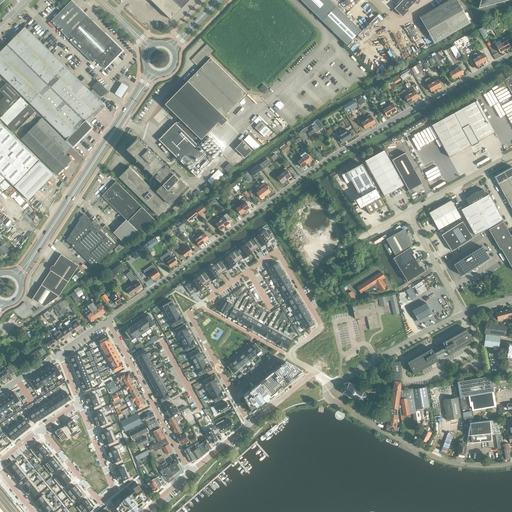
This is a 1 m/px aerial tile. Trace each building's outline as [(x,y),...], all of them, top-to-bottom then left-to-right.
[(88,16),(72,0),(51,21),(67,37),(88,16)] [(171,20),(189,0),(150,0),(153,3),(152,4),(155,7),(156,5),(171,20)] [(357,27),(329,0),(300,0),(347,45),(361,31),(364,28),(360,24),(357,27)] [(409,10),(408,9),(415,2),(416,1),(417,0),(402,0),(399,3),(399,4),(394,9),(402,17),(409,10)] [(435,43),(470,23),(456,0),(449,0),(420,17),(435,43)] [(509,0),(480,0),(478,8),(509,0)] [(122,51),(88,16),(67,37),(93,63),(96,60),(105,69),(114,59),(115,60),(117,57),(116,57),(122,51)] [(498,18),(490,23),(492,27),(497,24),(496,22),(499,20),(498,18)] [(413,41),(419,38),(412,24),(407,27),(413,41)] [(25,27),(19,33),(7,45),(47,85),(65,66),(25,27)] [(479,30),(483,38),(488,36),(483,27),(479,30)] [(467,37),(462,39),(466,46),(470,43),(467,37)] [(507,40),(501,43),(505,50),(510,47),(507,40)] [(459,41),(454,43),(458,50),(463,48),(459,41)] [(500,53),(505,50),(501,43),(496,46),(500,53)] [(47,85),(7,45),(0,52),(0,74),(30,103),(47,85)] [(451,48),(457,59),(461,56),(455,46),(451,48)] [(476,53),(469,57),(473,64),(475,63),(476,66),(482,63),(478,56),(476,53)] [(483,53),(478,56),(482,63),(487,60),(483,53)] [(436,56),(433,57),(438,67),(441,65),(439,61),(436,56)] [(224,117),(247,94),(210,58),(165,104),(181,120),(177,123),(176,122),(159,140),(196,177),(222,150),(206,135),(218,123),(222,126),(228,120),(224,117)] [(411,69),(414,75),(422,70),(419,64),(411,69)] [(106,106),(99,100),(102,97),(108,91),(98,81),(92,87),(93,88),(91,91),(65,66),(47,85),(30,103),(73,146),(80,139),(81,139),(80,140),(81,140),(82,139),(83,138),(84,137),(85,136),(86,135),(86,134),(85,135),(84,134),(91,127),(88,124),(106,106)] [(460,67),(454,70),(458,76),(463,73),(460,67)] [(413,74),(409,68),(399,75),(403,81),(413,74)] [(458,76),(454,70),(449,73),(453,79),(458,76)] [(436,89),(432,82),(429,77),(424,80),(431,92),(436,89)] [(438,79),(432,82),(436,89),(441,86),(438,79)] [(129,86),(122,82),(115,93),(122,98),(129,86)] [(6,83),(0,89),(0,90),(5,96),(0,100),(0,115),(19,95),(6,83)] [(408,88),(406,89),(407,89),(409,94),(413,100),(415,99),(418,97),(422,95),(415,83),(408,88)] [(407,89),(404,90),(407,95),(404,97),(408,103),(413,100),(409,94),(407,89)] [(14,133),(35,111),(28,104),(28,105),(20,97),(0,117),(0,118),(7,126),(14,133)] [(354,100),(342,106),(346,111),(357,105),(354,100)] [(479,143),(478,141),(495,132),(477,100),(432,125),(449,157),(471,145),(472,146),(479,143)] [(387,116),(392,113),(388,107),(386,104),(381,107),(387,116)] [(393,104),(388,107),(392,113),(397,110),(393,104)] [(365,117),(366,120),(370,126),(375,123),(370,114),(365,117)] [(57,174),(71,160),(64,153),(70,146),(42,118),(21,139),(57,174)] [(306,134),(304,135),(307,139),(309,138),(323,128),(318,120),(314,122),(316,125),(312,128),(313,129),(306,134)] [(365,129),(370,126),(366,120),(361,123),(365,129)] [(0,121),(0,182),(5,177),(29,200),(54,175),(0,121)] [(261,121),(255,128),(264,137),(270,130),(261,121)] [(342,143),(347,140),(352,137),(348,131),(338,137),(342,143)] [(244,140),(255,150),(255,151),(259,146),(248,136),(244,140)] [(163,164),(137,139),(127,150),(145,167),(154,175),(149,179),(149,184),(148,185),(129,167),(119,177),(158,216),(168,205),(152,189),(152,184),(151,184),(151,180),(155,176),(163,184),(157,191),(170,204),(187,187),(166,166),(163,169),(161,167),(163,164)] [(252,151),(252,150),(243,141),(235,149),(245,158),(252,151)] [(365,161),(384,196),(404,185),(384,150),(365,161)] [(305,152),(300,156),(302,158),(307,164),(312,160),(307,154),(305,152)] [(392,160),(409,191),(422,183),(405,153),(392,160)] [(300,155),(296,159),(298,162),(302,168),(307,164),(302,158),(300,156),(300,155)] [(260,165),(263,170),(271,165),(268,160),(260,165)] [(229,173),(234,167),(230,163),(224,169),(226,171),(229,173)] [(352,181),(360,197),(355,199),(360,208),(365,205),(369,213),(385,205),(362,164),(342,175),(347,184),(352,181)] [(250,171),(253,176),(262,170),(258,165),(250,171)] [(511,208),(511,167),(494,177),(511,208)] [(212,185),(223,174),(219,170),(208,181),(212,185)] [(286,170),(282,174),(286,180),(291,176),(286,170)] [(243,175),(248,182),(252,179),(247,172),(243,175)] [(281,183),(286,180),(282,174),(277,178),(281,183)] [(237,180),(230,186),(232,188),(239,183),(237,180)] [(140,206),(116,181),(102,196),(126,220),(140,206)] [(259,187),(261,190),(266,195),(270,192),(266,186),(264,184),(259,187)] [(227,188),(224,190),(229,197),(232,194),(227,188)] [(483,189),(476,193),(476,192),(472,194),(473,195),(466,199),(469,205),(461,210),(475,235),(503,220),(489,194),(486,196),(483,189)] [(261,199),(266,195),(261,190),(256,193),(261,199)] [(210,206),(216,201),(213,197),(207,202),(210,206)] [(245,197),(240,201),(242,204),(241,205),(245,211),(250,207),(245,201),(247,200),(245,197)] [(461,217),(451,200),(429,213),(438,230),(461,217)] [(196,210),(200,214),(206,210),(203,205),(196,210)] [(241,215),(245,211),(241,205),(236,209),(241,215)] [(154,219),(140,206),(126,220),(113,232),(125,244),(140,234),(154,219)] [(195,211),(186,218),(188,222),(198,214),(195,211)] [(225,217),(220,221),(225,227),(230,223),(228,221),(231,219),(229,216),(226,213),(224,215),(225,217)] [(115,245),(84,214),(82,217),(81,217),(79,219),(80,220),(74,230),(74,231),(74,232),(73,232),(67,240),(94,267),(115,245)] [(225,227),(220,221),(216,224),(220,230),(225,227)] [(511,234),(511,236),(503,221),(489,230),(500,249),(501,249),(511,268),(511,234)] [(441,235),(452,251),(473,238),(462,222),(441,235)] [(106,225),(103,228),(105,230),(120,245),(117,247),(115,250),(117,253),(127,246),(125,244),(113,232),(106,225)] [(169,229),(164,233),(167,237),(172,233),(169,229)] [(391,258),(413,246),(403,229),(386,239),(388,243),(384,245),(391,258)] [(266,230),(257,235),(264,245),(268,242),(268,241),(272,238),(266,230)] [(204,233),(200,237),(204,243),(209,239),(204,233)] [(264,245),(257,235),(249,241),(255,250),(259,247),(260,247),(264,245)] [(199,246),(204,243),(200,237),(195,240),(199,246)] [(255,250),(249,241),(241,247),(248,256),(252,253),(252,252),(255,250)] [(4,244),(2,242),(0,243),(0,245),(1,246),(0,247),(0,252),(3,256),(9,250),(3,245),(4,244)] [(143,246),(149,254),(152,251),(147,244),(143,246)] [(192,251),(189,246),(184,250),(185,250),(182,253),(185,257),(192,251)] [(248,256),(241,247),(233,252),(239,261),(243,258),(243,259),(248,256)] [(462,276),(479,265),(489,258),(486,253),(487,253),(488,251),(486,250),(485,251),(482,247),(481,247),(454,264),(454,265),(457,269),(456,271),(458,271),(461,276),(462,276)] [(420,266),(413,254),(410,248),(393,258),(408,282),(424,272),(421,266),(420,266)] [(138,251),(132,255),(135,259),(141,255),(138,251)] [(239,261),(233,252),(225,258),(232,267),(236,264),(236,263),(239,261)] [(169,253),(160,259),(164,264),(167,262),(167,263),(170,267),(177,262),(174,258),(173,259),(172,258),(173,257),(169,253)] [(59,296),(79,266),(62,255),(54,266),(53,265),(52,266),(50,268),(50,270),(51,271),(33,299),(44,306),(59,296)] [(232,267),(225,258),(217,263),(223,272),(227,269),(227,270),(232,267)] [(117,274),(117,273),(124,267),(122,263),(109,272),(112,277),(117,274)] [(223,272),(217,263),(209,269),(216,278),(220,275),(219,275),(223,272)] [(278,263),(267,269),(270,274),(272,273),(280,268),(279,266),(280,265),(278,263)] [(152,265),(144,271),(147,275),(149,278),(151,277),(153,279),(160,274),(156,269),(153,265),(152,265)] [(280,268),(272,273),(275,278),(283,272),(280,268)] [(216,278),(209,269),(201,275),(207,283),(211,281),(216,278)] [(136,279),(131,271),(127,274),(132,282),(136,279)] [(283,272),(275,278),(277,282),(286,277),(283,272)] [(357,288),(360,293),(362,296),(364,296),(370,293),(370,291),(370,290),(373,288),(376,289),(378,287),(381,292),(387,288),(382,280),(385,278),(381,272),(357,288)] [(207,283),(201,275),(193,280),(199,289),(204,286),(203,286),(207,283)] [(286,277),(277,282),(280,287),(289,282),(286,277)] [(199,289),(193,280),(185,286),(191,295),(195,292),(199,289)] [(130,295),(131,294),(142,287),(139,282),(132,287),(131,286),(126,289),(130,295)] [(280,287),(278,288),(281,293),(292,286),(289,282),(280,287)] [(292,286),(281,293),(284,297),(294,291),(292,286)] [(79,287),(74,290),(78,295),(82,292),(79,287)] [(294,291),(284,297),(287,302),(289,301),(288,301),(297,296),(294,291)] [(75,292),(71,295),(77,303),(81,300),(75,292)] [(121,295),(118,292),(114,294),(117,298),(114,299),(117,304),(124,299),(121,295)] [(357,300),(353,294),(351,292),(346,295),(350,302),(357,300)] [(109,300),(106,294),(101,297),(105,303),(109,300)] [(400,314),(395,294),(380,298),(381,306),(387,305),(386,300),(390,299),(394,315),(400,314)] [(297,296),(288,301),(289,301),(291,305),(300,300),(297,296)] [(222,307),(220,310),(221,311),(220,311),(226,315),(230,308),(232,305),(233,302),(227,299),(222,307)] [(62,308),(62,309),(63,310),(62,310),(65,313),(68,311),(65,308),(69,305),(65,300),(59,304),(62,308)] [(174,306),(171,301),(170,300),(166,302),(167,303),(161,307),(164,312),(174,306)] [(291,305),(289,306),(292,311),(303,305),(300,300),(291,305)] [(95,310),(91,304),(89,302),(86,304),(88,307),(90,310),(93,314),(92,315),(95,319),(99,316),(95,310)] [(104,313),(101,309),(100,310),(97,306),(96,306),(94,303),(93,302),(91,304),(95,310),(99,316),(104,313)] [(102,304),(101,302),(98,305),(96,302),(94,303),(96,306),(97,306),(100,310),(101,309),(104,313),(107,311),(102,304)] [(380,327),(376,312),(374,302),(352,306),(355,318),(367,316),(368,322),(368,323),(370,330),(380,327)] [(426,303),(412,310),(418,321),(432,314),(426,303)] [(63,310),(62,309),(58,304),(53,307),(57,312),(56,313),(59,317),(65,313),(62,310),(63,310)] [(303,305),(292,311),(295,316),(297,315),(306,309),(303,305)] [(177,311),(174,306),(164,312),(166,317),(177,311)] [(232,310),(229,316),(234,319),(238,311),(239,311),(240,309),(234,306),(232,310)] [(95,319),(92,315),(93,314),(90,310),(88,307),(85,308),(87,312),(86,313),(87,315),(92,322),(95,319)] [(331,309),(324,313),(341,341),(368,357),(371,353),(373,354),(382,350),(374,345),(374,346),(349,332),(337,311),(335,307),(331,309)] [(511,312),(511,308),(503,310),(505,318),(511,316),(511,312)] [(306,309),(297,315),(300,319),(308,314),(306,309)] [(505,318),(503,310),(496,312),(498,320),(505,318)] [(177,311),(166,317),(169,322),(180,316),(177,311)] [(238,311),(234,319),(239,322),(243,313),(239,311),(238,311)] [(243,313),(239,322),(243,324),(249,314),(244,311),(243,313)] [(249,314),(243,324),(248,327),(254,317),(249,314)] [(308,314),(300,319),(302,324),(311,319),(308,314)] [(149,316),(149,315),(143,319),(149,327),(154,323),(151,319),(152,319),(150,315),(149,316)] [(183,321),(180,316),(169,322),(172,327),(183,321)] [(254,317),(248,327),(253,330),(258,321),(258,322),(259,320),(254,317)] [(78,318),(76,319),(71,323),(77,331),(82,328),(82,327),(84,326),(78,318)] [(149,327),(143,319),(139,322),(146,332),(151,329),(149,327)] [(302,324),(301,325),(304,330),(315,323),(313,320),(312,321),(311,319),(302,324)] [(258,321),(253,330),(258,332),(263,324),(258,322),(258,321)] [(146,332),(139,322),(134,325),(141,335),(146,332)] [(71,335),(77,331),(71,323),(66,326),(68,329),(67,329),(71,335)] [(486,323),(484,333),(505,337),(507,326),(486,323)] [(263,324),(258,332),(263,335),(267,327),(263,324)] [(141,335),(134,325),(130,328),(136,337),(135,337),(136,338),(141,335)] [(174,331),(177,336),(188,331),(185,325),(174,331)] [(267,327),(263,335),(268,338),(273,328),(268,325),(267,327)] [(65,339),(70,336),(71,335),(67,329),(66,330),(65,327),(59,331),(65,339)] [(136,337),(130,328),(124,332),(127,336),(127,337),(129,340),(130,340),(135,337),(136,337)] [(273,328),(268,338),(272,341),(278,331),(273,328)] [(449,354),(473,341),(466,329),(442,343),(444,345),(433,351),(432,349),(407,362),(414,374),(438,360),(437,359),(448,352),(449,354)] [(60,343),(65,339),(59,331),(54,334),(51,330),(49,332),(53,337),(55,335),(60,343)] [(180,341),(190,335),(188,331),(177,336),(180,341)] [(278,331),(272,341),(277,343),(283,333),(278,331)] [(283,333),(277,343),(282,346),(288,336),(283,333)] [(320,333),(296,354),(312,363),(328,349),(325,344),(327,343),(320,333)] [(486,334),(485,338),(484,346),(499,348),(500,336),(486,334)] [(182,346),(193,340),(190,335),(180,341),(182,346)] [(101,340),(97,342),(99,347),(101,346),(110,341),(108,336),(105,338),(105,337),(101,339),(101,340)] [(288,336),(282,346),(287,349),(293,339),(288,336)] [(52,349),(58,344),(52,337),(50,338),(50,339),(47,341),(52,349)] [(196,346),(193,340),(182,346),(185,351),(196,346)] [(110,341),(101,346),(104,350),(112,345),(110,341)] [(39,358),(33,349),(28,342),(26,344),(30,350),(27,352),(30,356),(28,357),(32,362),(39,358)] [(255,343),(250,347),(256,354),(261,350),(255,343)] [(42,355),(46,353),(40,344),(36,346),(42,355)] [(104,350),(101,351),(104,355),(114,349),(112,345),(104,350)] [(39,358),(42,355),(36,346),(33,349),(39,358)] [(250,347),(247,350),(252,357),(253,357),(256,354),(250,347)] [(114,349),(104,355),(106,359),(117,354),(114,349)] [(136,354),(138,359),(146,354),(144,349),(136,354)] [(187,355),(190,361),(201,355),(198,349),(187,355)] [(247,350),(243,353),(249,360),(250,362),(254,358),(253,357),(252,357),(247,350)] [(146,354),(138,359),(141,363),(149,359),(150,358),(148,353),(146,354)] [(243,353),(239,356),(245,363),(246,365),(250,362),(249,360),(243,353)] [(80,354),(70,358),(71,361),(72,361),(73,363),(73,364),(82,360),(80,354)] [(117,354),(106,359),(108,364),(119,358),(117,354)] [(193,365),(203,359),(201,355),(190,361),(193,365)] [(239,356),(236,359),(241,366),(245,363),(239,356)] [(119,358),(108,364),(111,368),(121,362),(119,358)] [(1,367),(0,367),(0,371),(5,379),(10,376),(10,375),(11,375),(23,367),(23,366),(24,365),(20,359),(8,367),(9,369),(8,370),(7,371),(6,369),(3,371),(1,367)] [(143,367),(151,363),(149,359),(141,363),(143,367)] [(195,370),(206,364),(203,359),(193,365),(195,370)] [(236,359),(232,362),(239,371),(243,368),(241,366),(236,359)] [(73,363),(72,364),(73,367),(74,367),(75,369),(84,365),(82,360),(73,364),(73,363)] [(121,362),(111,368),(113,372),(124,367),(121,362)] [(232,362),(228,366),(234,374),(239,371),(232,362)] [(244,396),(251,410),(252,412),(257,408),(302,371),(286,362),(244,396)] [(392,363),(390,363),(394,371),(395,373),(389,413),(397,414),(398,408),(400,398),(403,398),(402,390),(399,362),(392,363)] [(153,367),(151,363),(143,367),(145,371),(153,367)] [(209,370),(206,364),(195,370),(198,376),(209,370)] [(55,365),(51,368),(56,376),(57,377),(61,374),(59,371),(60,370),(58,367),(57,368),(55,365)] [(84,365),(75,369),(76,371),(75,371),(76,375),(86,371),(84,365)] [(155,371),(156,371),(157,370),(155,366),(153,367),(145,371),(148,375),(155,371)] [(51,368),(47,371),(52,379),(56,376),(51,368)] [(47,371),(43,374),(48,382),(52,379),(47,371)] [(86,371),(76,375),(77,378),(78,377),(79,380),(88,376),(86,371)] [(158,375),(156,371),(155,371),(148,375),(150,380),(158,375)] [(43,374),(39,376),(44,384),(48,382),(43,374)] [(152,384),(162,379),(159,374),(158,375),(150,380),(152,384)] [(120,380),(121,383),(131,378),(129,375),(125,376),(124,375),(115,380),(117,382),(120,380)] [(35,379),(40,387),(44,384),(39,376),(35,379)] [(88,376),(79,380),(80,382),(79,382),(80,385),(90,381),(88,376)] [(216,382),(213,376),(204,381),(207,387),(216,382)] [(491,376),(457,382),(459,393),(464,423),(474,422),(472,406),(495,402),(494,391),(492,381),(491,376)] [(35,378),(30,381),(36,391),(41,388),(40,387),(35,379),(35,378)] [(133,384),(131,378),(121,383),(124,389),(125,388),(133,384)] [(154,388),(164,383),(162,379),(152,384),(154,388)] [(90,381),(80,385),(81,388),(82,388),(84,392),(93,388),(90,381)] [(209,391),(218,387),(216,382),(207,387),(209,391)] [(364,391),(349,382),(348,382),(345,383),(344,383),(343,384),(342,387),(341,387),(341,388),(341,389),(342,389),(343,392),(343,393),(344,393),(346,395),(347,395),(355,400),(354,400),(355,400),(357,401),(358,402),(358,401),(358,402),(359,402),(362,401),(363,401),(366,396),(364,391)] [(157,392),(166,387),(164,383),(154,388),(157,392)] [(133,384),(125,388),(126,390),(128,394),(137,390),(133,384)] [(167,392),(169,391),(166,387),(157,392),(159,397),(167,392)] [(212,396),(221,391),(218,387),(209,391),(212,396)] [(429,407),(426,388),(426,387),(412,389),(416,410),(429,407)] [(416,410),(412,389),(402,390),(403,398),(400,398),(398,408),(400,408),(401,415),(416,413),(416,411),(416,410)] [(90,395),(86,397),(86,399),(87,403),(100,398),(97,393),(96,393),(95,390),(89,393),(90,395)] [(140,396),(137,390),(128,394),(127,395),(127,396),(129,401),(140,396)] [(224,397),(221,391),(212,396),(215,402),(224,397)] [(14,392),(9,395),(10,395),(16,404),(20,401),(14,392)] [(66,392),(61,395),(66,402),(67,402),(70,401),(69,400),(71,399),(66,392)] [(170,397),(167,392),(159,397),(162,401),(170,397)] [(10,395),(6,398),(11,406),(11,407),(16,404),(10,395)] [(61,395),(57,398),(62,405),(66,402),(61,395)] [(143,401),(140,396),(129,401),(132,406),(143,401)] [(461,418),(458,397),(443,400),(447,420),(461,418)] [(6,398),(2,400),(7,409),(11,406),(6,398)] [(57,398),(52,401),(57,408),(62,405),(57,398)] [(100,398),(87,403),(89,407),(89,406),(90,408),(95,406),(96,409),(102,407),(101,404),(102,404),(100,398)] [(47,401),(42,404),(48,414),(53,411),(48,403),(47,401)] [(48,403),(53,411),(57,408),(52,401),(48,403)] [(145,405),(143,401),(132,406),(134,410),(133,410),(134,413),(142,408),(141,406),(145,405)] [(215,405),(213,406),(214,406),(218,414),(230,408),(227,402),(220,405),(219,403),(218,403),(218,402),(215,404),(215,405)] [(42,404),(37,407),(44,417),(48,414),(42,404)] [(173,404),(165,408),(170,417),(177,413),(177,412),(179,411),(180,412),(187,409),(185,406),(178,410),(177,407),(175,408),(173,404)] [(37,407),(33,410),(39,420),(44,417),(37,407)] [(98,414),(93,416),(94,417),(93,418),(95,421),(106,417),(102,409),(97,411),(98,414)] [(33,410),(28,413),(35,423),(36,422),(37,422),(39,421),(39,420),(33,410)] [(143,421),(142,422),(143,423),(155,417),(153,412),(145,417),(145,418),(142,420),(143,421)] [(138,413),(120,422),(125,431),(125,432),(128,430),(128,431),(143,423),(142,422),(138,413)] [(397,417),(397,414),(389,413),(388,421),(397,422),(398,418),(398,417),(397,417)] [(106,417),(95,421),(96,425),(97,425),(97,427),(102,425),(103,428),(112,424),(111,421),(109,422),(107,416),(106,417)] [(24,417),(19,421),(27,430),(27,429),(27,430),(30,428),(29,428),(31,426),(24,417)] [(143,423),(128,431),(133,439),(137,437),(148,431),(148,430),(149,430),(150,432),(160,427),(155,417),(143,423)] [(181,418),(170,423),(172,427),(178,424),(177,422),(182,420),(181,418)] [(64,425),(71,435),(70,435),(72,437),(72,438),(73,438),(72,437),(81,431),(74,420),(68,424),(65,426),(64,425)] [(223,420),(216,424),(219,430),(223,428),(225,432),(228,430),(231,429),(230,428),(234,426),(234,425),(232,421),(231,421),(231,420),(225,423),(223,420)] [(503,449),(499,420),(490,421),(491,434),(496,434),(498,449),(503,449)] [(19,421),(15,424),(22,433),(27,430),(19,421)] [(396,431),(397,422),(388,421),(387,429),(387,430),(396,431)] [(491,434),(490,421),(470,423),(470,427),(469,427),(467,443),(492,441),(491,434)] [(15,424),(11,428),(18,436),(22,433),(15,424)] [(178,424),(172,427),(176,435),(183,432),(182,430),(179,426),(178,424)] [(62,428),(56,431),(62,441),(70,435),(71,435),(64,425),(65,426),(62,428)] [(214,425),(205,430),(212,443),(218,440),(215,434),(218,432),(214,425)] [(105,432),(100,434),(101,436),(100,436),(102,440),(114,435),(112,430),(114,429),(113,426),(104,429),(105,432)] [(426,441),(427,440),(431,433),(430,432),(432,429),(428,427),(427,430),(425,429),(421,437),(422,437),(421,439),(426,441)] [(11,428),(7,431),(14,440),(15,439),(16,439),(18,437),(18,436),(11,428)] [(163,432),(161,428),(153,432),(154,435),(150,437),(150,439),(163,432)] [(166,437),(163,432),(150,439),(151,441),(156,439),(158,442),(166,437)] [(448,432),(445,441),(450,443),(454,434),(448,432)] [(184,433),(177,437),(181,445),(189,441),(186,437),(187,437),(187,436),(187,435),(187,434),(186,434),(185,433),(184,433)] [(114,435),(102,440),(103,443),(104,443),(105,445),(109,443),(110,446),(119,442),(118,439),(116,440),(114,435)] [(77,450),(91,443),(87,436),(73,443),(77,450)] [(133,439),(131,440),(133,445),(137,443),(139,447),(143,445),(148,442),(146,437),(139,441),(137,437),(133,439)] [(172,451),(168,444),(169,444),(166,437),(158,442),(149,446),(153,459),(158,457),(156,451),(163,447),(166,454),(172,451)] [(188,448),(184,450),(192,464),(193,464),(196,461),(202,456),(212,449),(212,448),(208,442),(207,439),(205,437),(201,439),(203,443),(202,443),(200,445),(198,442),(192,446),(188,448)] [(37,443),(30,449),(32,451),(31,452),(35,456),(45,448),(43,445),(42,445),(41,444),(39,445),(37,443)] [(460,443),(459,445),(458,457),(464,458),(466,444),(460,443)] [(112,450),(108,452),(108,454),(109,458),(120,454),(122,453),(119,448),(121,447),(120,444),(111,448),(112,450)] [(45,448),(35,456),(41,463),(43,461),(48,457),(46,455),(49,453),(47,451),(48,451),(45,448)] [(148,449),(135,456),(137,460),(150,454),(148,449)] [(120,454),(109,458),(111,462),(111,461),(112,463),(117,461),(118,464),(124,462),(120,454)] [(82,455),(74,458),(76,464),(84,460),(82,455)] [(175,478),(167,464),(162,456),(155,459),(161,468),(160,468),(163,472),(161,473),(163,475),(164,475),(169,483),(169,482),(175,478)] [(45,463),(42,465),(46,470),(57,462),(54,459),(52,457),(50,459),(48,457),(43,461),(45,463)] [(184,471),(177,458),(167,464),(175,478),(184,471)] [(10,467),(8,469),(11,473),(20,466),(17,461),(13,465),(12,464),(9,466),(10,467)] [(57,462),(46,470),(50,475),(50,474),(52,477),(54,475),(59,471),(57,468),(60,467),(58,465),(59,464),(57,462)] [(120,469),(115,471),(116,472),(115,473),(116,476),(128,472),(124,464),(118,466),(120,469)] [(11,473),(14,478),(15,477),(24,470),(20,466),(11,473)] [(24,470),(15,477),(18,481),(18,482),(27,474),(24,470)] [(56,477),(54,479),(57,484),(68,475),(65,473),(63,471),(61,473),(59,471),(54,475),(56,477)] [(128,472),(116,476),(118,480),(119,482),(124,480),(125,483),(134,479),(132,476),(131,477),(129,471),(128,472)] [(27,474),(18,482),(21,486),(30,478),(27,474)] [(68,475),(57,484),(61,488),(63,490),(70,485),(69,482),(71,480),(70,479),(70,478),(68,475)] [(149,478),(146,479),(147,481),(146,481),(148,485),(150,485),(153,491),(155,490),(157,490),(159,489),(159,487),(160,487),(159,487),(162,485),(157,477),(154,479),(154,478),(151,481),(150,479),(149,478)] [(30,478),(21,486),(22,486),(25,490),(34,483),(30,478)] [(112,502),(111,502),(115,506),(119,511),(138,511),(139,511),(139,510),(146,503),(150,499),(149,498),(144,492),(145,491),(140,485),(139,486),(138,484),(136,482),(112,502)] [(25,490),(24,490),(28,495),(28,494),(37,487),(34,483),(25,490)] [(70,485),(63,490),(65,493),(69,498),(79,489),(77,486),(76,487),(75,485),(72,487),(70,485)] [(37,487),(28,494),(32,498),(41,491),(37,487)] [(79,489),(69,498),(72,502),(74,504),(77,502),(82,498),(80,496),(82,494),(81,493),(81,492),(79,489)] [(43,494),(34,502),(38,506),(47,499),(43,494)] [(78,505),(76,507),(80,511),(90,503),(88,500),(87,501),(86,499),(83,501),(82,498),(77,502),(78,505)] [(38,506),(37,506),(41,511),(41,510),(50,503),(47,499),(38,506)] [(50,503),(41,510),(42,511),(47,511),(52,509),(54,507),(50,503)] [(90,503),(80,511),(92,511),(91,510),(93,508),(92,506),(90,503)]
